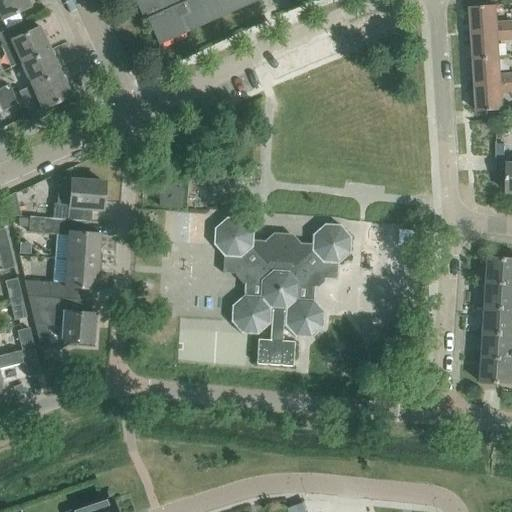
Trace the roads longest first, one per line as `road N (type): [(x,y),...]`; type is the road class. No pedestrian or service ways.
road 1 (unclassified): [(437,416),(117,386)]
road 2 (residential): [(132,112),(388,0)]
road 3 (residential): [(117,386),(132,112)]
road 4 (residential): [(187,511),(294,484),(425,496),(452,511)]
road 5 (residential): [(449,219),(434,0)]
road 6 (residential): [(437,416),(449,219)]
road 7 (residential): [(0,173),(132,112)]
road 8 (residential): [(132,112),(80,0)]
